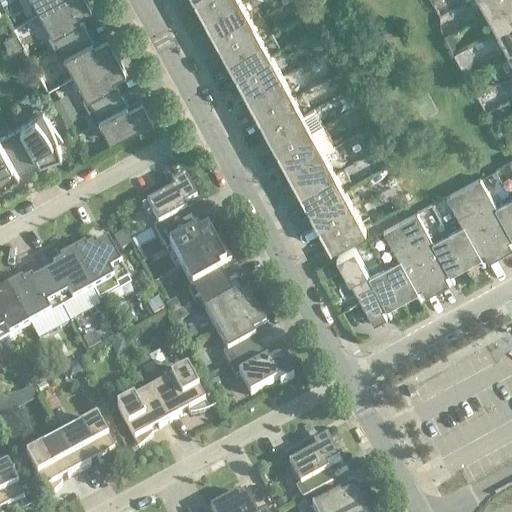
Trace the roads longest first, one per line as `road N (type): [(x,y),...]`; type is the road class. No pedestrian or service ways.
road 1 (residential): [(346,379),(208,124)]
road 2 (residential): [(100,511),(346,379)]
road 3 (residential): [(0,237),(208,124)]
road 4 (residential): [(346,379),(511,288)]
road 5 (residential): [(417,511),(346,379)]
road 6 (residential): [(208,124),(138,0)]
